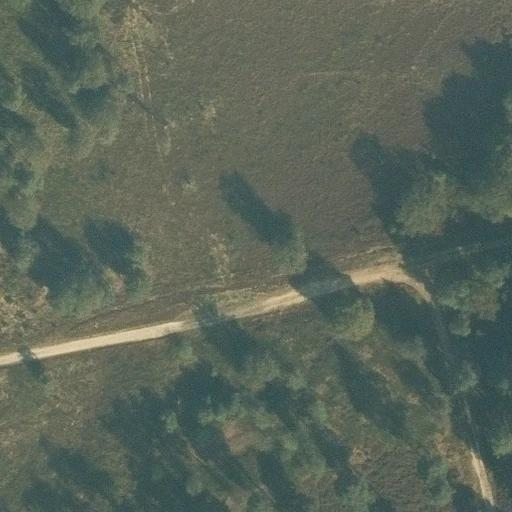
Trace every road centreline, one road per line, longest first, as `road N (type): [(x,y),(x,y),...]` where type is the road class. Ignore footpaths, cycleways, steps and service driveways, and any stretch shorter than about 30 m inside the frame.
road 1 (unknown): [(495,511),(428,265),(0,359)]
road 2 (track): [(511,247),(0,371)]
road 3 (track): [(424,266),(489,511)]
